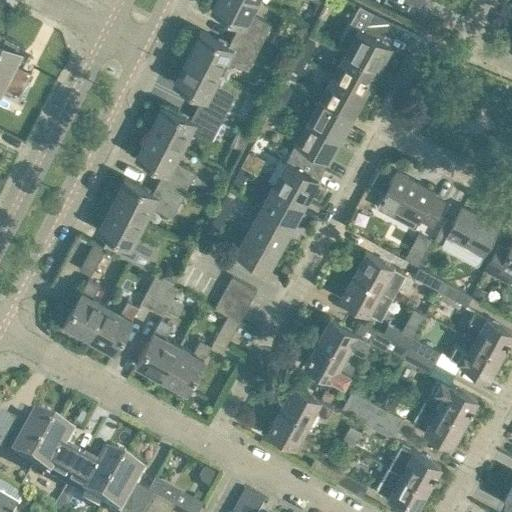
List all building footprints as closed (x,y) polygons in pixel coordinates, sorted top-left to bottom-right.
[(251,10),(256,0),(216,0),(213,6),(212,5),(211,6),(240,21),(235,31),(261,44),(273,21),(251,10)] [(334,6),(326,2),(318,17),(326,21),(334,6)] [(380,38),(391,20),(373,10),(362,29),(358,26),(358,27),(350,22),(338,43),(347,48),(378,65),(389,44),(390,45),(391,44),(380,38)] [(249,67),(261,44),(235,31),(228,44),(200,29),(199,30),(201,31),(188,55),(220,71),(227,56),(249,67)] [(23,44),(5,35),(0,45),(0,91),(17,99),(31,71),(14,62),(23,44)] [(307,38),(299,53),(307,57),(315,42),(307,38)] [(378,65),(347,48),(334,71),(365,88),(378,65)] [(300,72),(307,57),(299,53),(292,68),(300,72)] [(213,85),(220,71),(188,55),(176,80),(174,79),(173,80),(202,95),(196,106),(223,119),(235,96),(213,85)] [(365,88),(334,71),(322,94),(352,111),(365,88)] [(284,84),(276,99),(284,103),(292,88),(284,84)] [(352,111),(322,94),(310,116),(340,133),(352,111)] [(276,118),(284,103),(276,99),(268,113),(276,118)] [(211,141),(223,119),(196,106),(191,117),(162,102),(161,104),(163,104),(150,129),(182,145),(190,130),(211,141)] [(328,155),(340,133),(310,116),(297,140),(292,149),(313,161),(324,167),(330,156),(328,155)] [(19,124),(16,131),(25,136),(30,125),(24,122),(19,124)] [(175,158),(182,145),(150,129),(138,153),(136,152),(135,154),(164,168),(159,178),(185,192),(197,169),(175,158)] [(324,167),(313,161),(292,149),(287,159),(275,182),(304,198),(316,177),(318,178),(324,167)] [(249,150),(242,165),(250,169),(257,154),(249,150)] [(242,184),(250,169),(242,165),(234,180),(242,184)] [(432,221),(444,200),(432,194),(434,190),(396,170),(382,195),(397,203),(394,207),(419,221),(422,216),(432,221)] [(173,215),(185,192),(159,178),(153,191),(124,176),(123,177),(125,178),(113,202),(144,218),(152,204),(173,215)] [(292,221),(304,198),(275,182),(262,204),(292,221)] [(226,196),(218,210),(226,214),(234,200),(226,196)] [(137,231),(144,218),(113,202),(100,227),(98,226),(98,227),(126,242),(121,253),(146,266),(158,243),(137,231)] [(280,243),(292,221),(262,204),(250,226),(280,243)] [(462,205),(442,242),(478,262),(498,225),(462,205)] [(226,214),(218,210),(211,225),(219,229),(226,214)] [(268,265),(280,243),(250,226),(237,251),(269,267),(269,266),(268,265)] [(95,240),(79,267),(91,274),(106,246),(95,240)] [(498,243),(484,267),(500,276),(511,282),(511,241),(508,248),(498,243)] [(406,272),(366,250),(365,251),(366,252),(355,273),(394,294),(400,282),(406,272)] [(416,275),(442,289),(447,279),(421,265),(416,275)] [(381,317),(388,305),(394,294),(355,273),(348,284),(347,283),(345,288),(346,288),(343,294),(341,294),(341,295),(381,317)] [(232,275),(227,284),(251,298),(257,288),(232,275)] [(155,303),(167,281),(157,276),(145,297),(155,303)] [(91,335),(108,304),(94,296),(101,284),(88,277),(64,322),(65,322),(66,321),(91,335)] [(473,294),(447,279),(442,289),(468,304),(473,294)] [(165,309),(177,287),(167,281),(155,303),(165,309)] [(251,298),(227,284),(221,295),(245,309),(251,298)] [(245,309),(221,295),(215,306),(228,313),(239,319),(245,309)] [(122,312),(108,304),(91,335),(114,347),(113,349),(114,349),(139,304),(130,298),(122,312)] [(511,330),(475,310),(469,322),(481,328),(475,339),(501,353),(506,342),(508,343),(510,339),(509,338),(511,332),(511,330)] [(224,347),(239,319),(228,313),(213,341),(224,347)] [(164,375),(181,343),(167,335),(174,322),(162,316),(136,362),(137,362),(138,361),(164,375)] [(369,338),(329,316),(328,318),(329,318),(318,339),(357,360),(369,338)] [(390,322),(385,331),(411,346),(416,336),(390,322)] [(406,355),(411,346),(385,331),(380,341),(406,355)] [(442,351),(416,336),(411,346),(437,360),(442,351)] [(211,345),(200,339),(193,350),(181,343),(164,375),(186,387),(185,389),(186,389),(211,345)] [(344,383),(357,360),(318,339),(312,350),(311,350),(308,354),(309,355),(306,361),(305,360),(304,362),(344,383)] [(501,353),(475,339),(469,351),(457,344),(451,356),(489,377),(490,375),(489,375),(501,353)] [(432,370),(437,360),(411,346),(406,355),(432,370)] [(477,399),(477,398),(439,377),(433,387),(445,393),(439,405),(464,419),(470,409),(471,409),(473,405),(472,405),(476,399),(477,399)] [(333,404),(292,383),(292,384),(293,385),(282,405),(309,420),(315,409),(328,415),(333,404)] [(353,389),(348,398),(374,412),(379,403),(353,389)] [(369,422),(374,412),(348,398),(343,408),(369,422)] [(464,419),(439,405),(427,398),(420,410),(414,422),(452,443),(453,442),(452,441),(464,419)] [(406,418),(379,403),(374,412),(401,427),(406,418)] [(303,432),(309,420),(282,405),(275,417),(274,417),(272,421),(273,421),(269,427),(268,427),(267,428),(307,450),(314,438),(303,432)] [(0,449),(34,468),(59,423),(40,412),(29,431),(13,422),(14,421),(13,420),(12,421),(2,415),(2,414),(1,414),(0,414),(0,449)] [(401,427),(374,412),(369,422),(396,436),(401,427)] [(69,487),(84,461),(65,451),(76,432),(59,423),(34,468),(69,487)] [(441,464),(402,442),(389,464),(428,485),(433,475),(434,476),(437,472),(436,471),(439,465),(440,466),(441,464)] [(104,507),(130,462),(110,450),(99,469),(84,461),(69,487),(104,507)] [(337,480),(342,470),(315,455),(310,465),(337,480)] [(146,470),(130,462),(104,507),(114,511),(144,511),(147,508),(153,498),(175,510),(182,497),(156,483),(148,496),(136,489),(146,470)] [(415,508),(428,485),(389,464),(376,488),(416,510),(417,508),(415,508)] [(368,484),(342,470),(337,480),(362,494),(368,484)] [(260,511),(265,503),(247,493),(238,508),(245,511),(260,511)] [(0,511),(16,511),(19,508),(9,502),(0,496),(0,511)] [(173,511),(175,510),(153,498),(147,508),(154,511),(173,511)]
